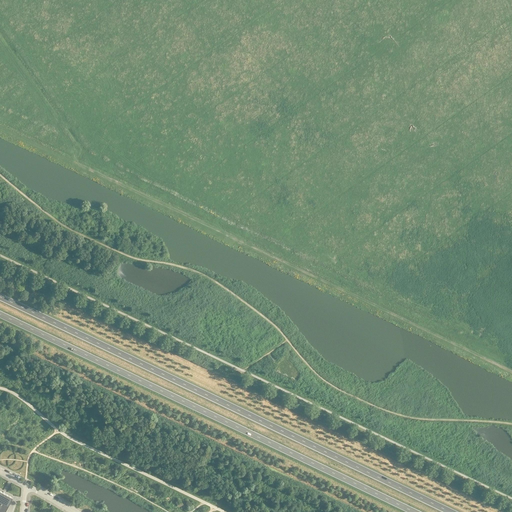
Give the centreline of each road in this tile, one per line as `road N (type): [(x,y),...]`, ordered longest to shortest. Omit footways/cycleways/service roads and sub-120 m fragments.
road 1 (track): [(511,374),(0,128)]
road 2 (trunk): [(447,511),(0,297)]
road 3 (trunk): [(0,314),(409,511)]
